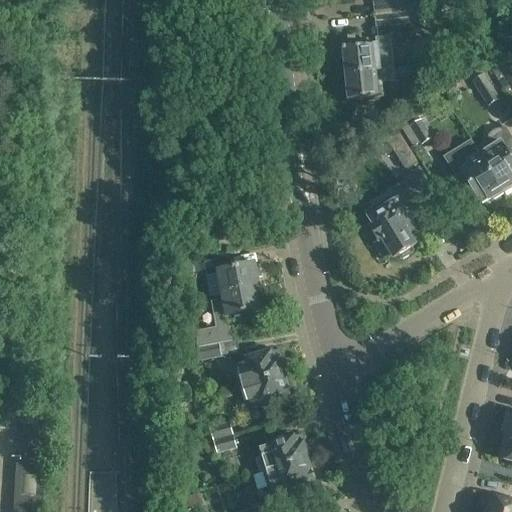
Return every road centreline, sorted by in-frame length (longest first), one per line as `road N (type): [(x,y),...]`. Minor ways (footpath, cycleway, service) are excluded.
road 1 (tertiary): [(336,366),(292,176),(278,0)]
road 2 (residential): [(443,511),(491,315),(490,280)]
road 3 (residential): [(336,366),(490,280)]
road 4 (tertiary): [(379,511),(336,366)]
